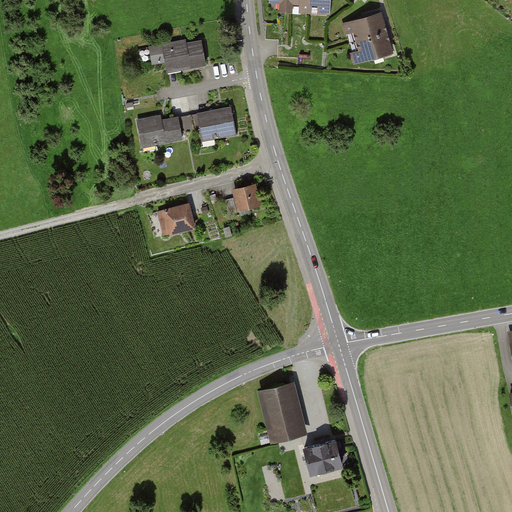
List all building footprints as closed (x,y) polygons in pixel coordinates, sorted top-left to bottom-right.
[(332,0),(288,0),(287,11),(332,14),(332,0)] [(398,54),(386,13),(349,24),(361,65),(398,54)] [(205,39),(164,48),(170,71),(210,62),(205,39)] [(234,108),(199,114),(203,138),(238,132),(234,108)] [(162,117),(136,122),(141,146),(185,139),(182,120),(163,123),(162,117)] [(256,182),(232,189),(235,197),(224,200),(227,214),(263,204),(256,182)] [(191,203),(149,215),(156,239),(197,227),(191,203)] [(298,383),(262,390),(273,440),(308,433),(298,383)] [(344,441),(305,448),(310,476),(349,469),(344,441)]
